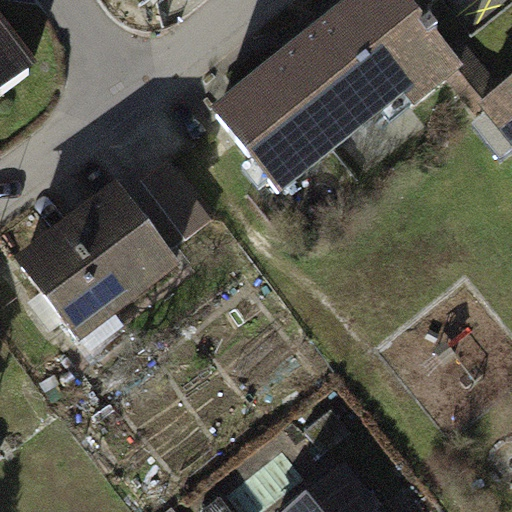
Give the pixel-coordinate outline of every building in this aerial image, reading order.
[(0,0),(0,120),(84,62),(34,0),(0,0)] [(422,0),(385,0),(232,127),(310,220),(485,75),(422,0)] [(511,99),(491,117),(511,141),(511,99)] [(136,195),(25,277),(78,349),(189,268),(136,195)] [(383,511),(357,480),(318,511),(383,511)]
